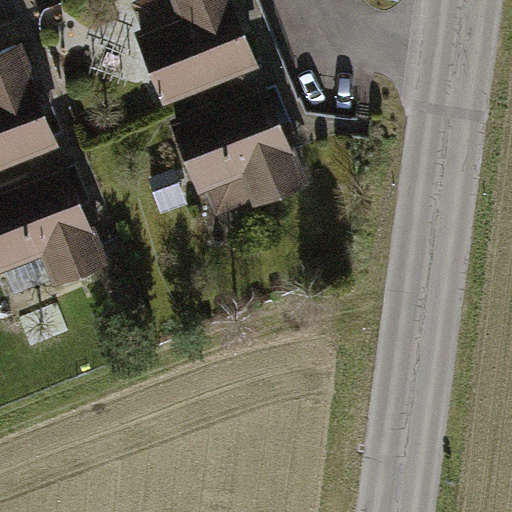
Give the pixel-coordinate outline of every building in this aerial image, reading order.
[(188,15),(182,0),(146,0),(140,3),(150,30),(188,15)] [(229,69),(234,83),(258,73),(252,59),(255,58),(231,0),(182,0),(188,15),(150,30),(142,33),(166,93),(229,69)] [(18,44),(0,51),(0,159),(29,148),(44,142),(55,138),(18,44)] [(263,88),(258,73),(234,83),(240,97),(178,121),(202,182),(210,179),(247,164),(258,191),(260,196),(303,179),(266,87),(263,88)] [(34,162),(49,156),(44,142),(29,148),(34,162)] [(40,176),(55,170),(49,156),(34,162),(40,176)] [(220,206),(258,191),(247,164),(210,179),(220,206)] [(103,258),(66,166),(55,170),(40,176),(0,191),(0,256),(2,261),(5,260),(47,243),(60,275),(103,258)] [(17,292),(60,275),(47,243),(5,260),(17,292)]
